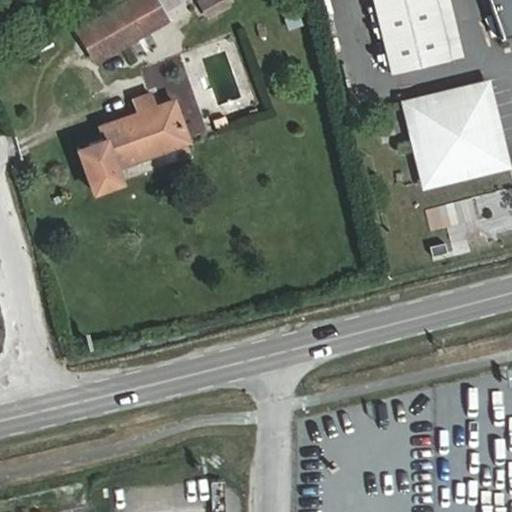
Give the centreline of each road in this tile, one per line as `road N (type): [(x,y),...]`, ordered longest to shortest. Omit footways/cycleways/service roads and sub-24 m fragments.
road 1 (primary): [(0,423),(278,356)]
road 2 (primary): [(278,356),(511,293)]
road 3 (unclassified): [(277,511),(278,356)]
